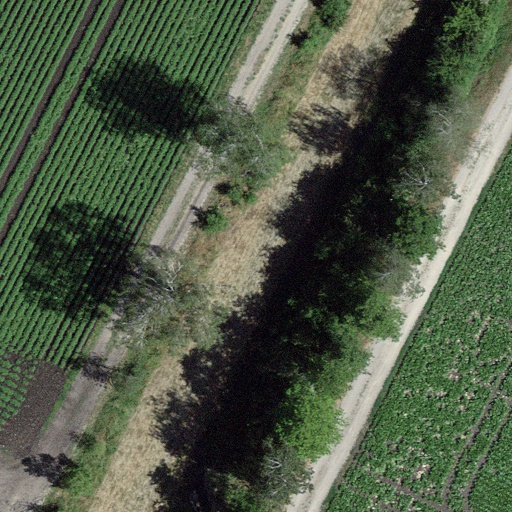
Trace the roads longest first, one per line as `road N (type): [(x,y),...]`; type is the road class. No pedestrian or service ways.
road 1 (track): [(15,511),(33,494),(299,0)]
road 2 (track): [(511,92),(297,511)]
